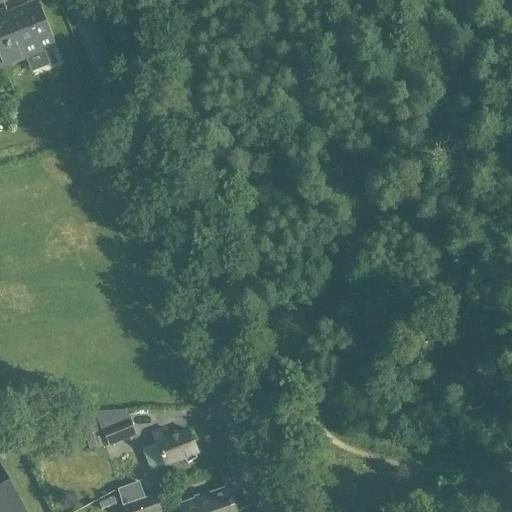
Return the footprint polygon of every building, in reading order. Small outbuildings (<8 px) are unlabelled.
[(0,69),(55,47),(37,3),(8,15),(7,10),(0,12),(0,69)] [(130,421),(104,432),(110,446),(136,435),(130,421)] [(172,479),(191,471),(187,464),(198,459),(195,454),(198,453),(188,430),(169,437),(165,428),(153,434),(172,479)] [(0,511),(25,511),(0,466),(0,511)] [(234,511),(227,491),(182,508),(183,511),(234,511)] [(160,511),(156,499),(126,509),(126,511),(160,511)]
